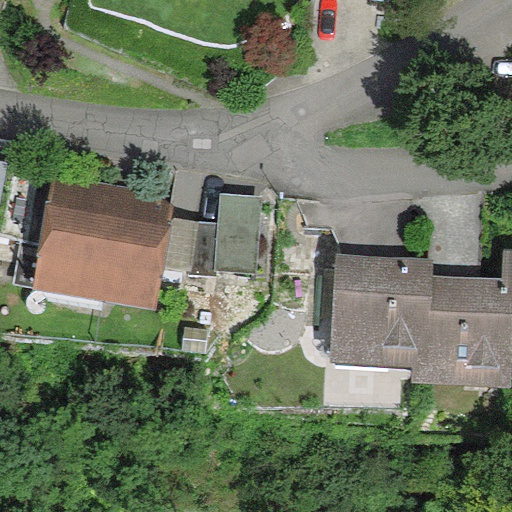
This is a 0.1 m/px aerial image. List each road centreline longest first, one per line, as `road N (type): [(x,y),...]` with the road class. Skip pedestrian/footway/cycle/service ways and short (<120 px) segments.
road 1 (residential): [(260,164),(277,122),(364,86),(499,0)]
road 2 (residential): [(260,164),(0,107)]
road 3 (residential): [(511,174),(260,164)]
